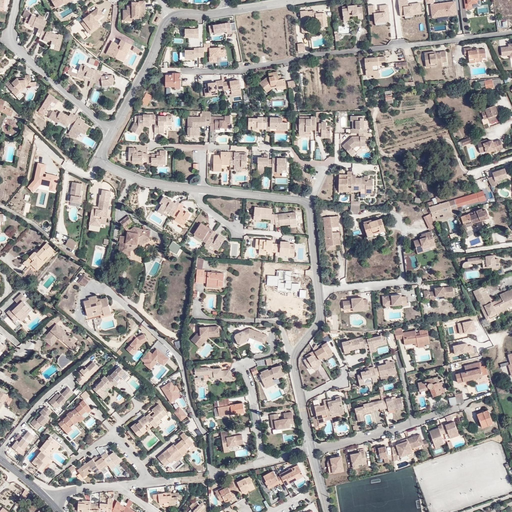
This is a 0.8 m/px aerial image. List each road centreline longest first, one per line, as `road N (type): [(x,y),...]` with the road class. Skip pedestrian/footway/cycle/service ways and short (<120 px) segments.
road 1 (residential): [(194,72),(511,32)]
road 2 (residential): [(306,204),(318,315),(294,356),(299,399)]
road 3 (residential): [(8,38),(112,131)]
road 4 (unclassified): [(112,131),(169,17)]
